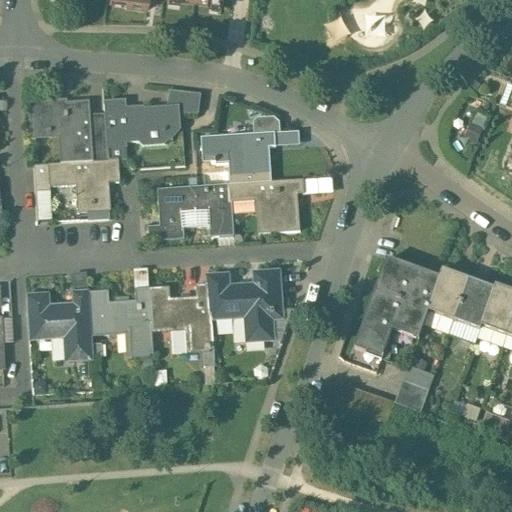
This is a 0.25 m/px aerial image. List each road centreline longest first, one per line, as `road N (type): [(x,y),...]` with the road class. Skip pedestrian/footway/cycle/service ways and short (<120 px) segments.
road 1 (residential): [(11,56),(210,76),(267,91),(380,144)]
road 2 (residential): [(335,248),(17,263)]
road 3 (residential): [(257,511),(335,248)]
road 4 (residential): [(17,263),(11,56)]
road 5 (residential): [(380,144),(424,93),(511,17)]
road 6 (residential): [(380,144),(511,230)]
road 7 (residential): [(21,395),(17,263)]
